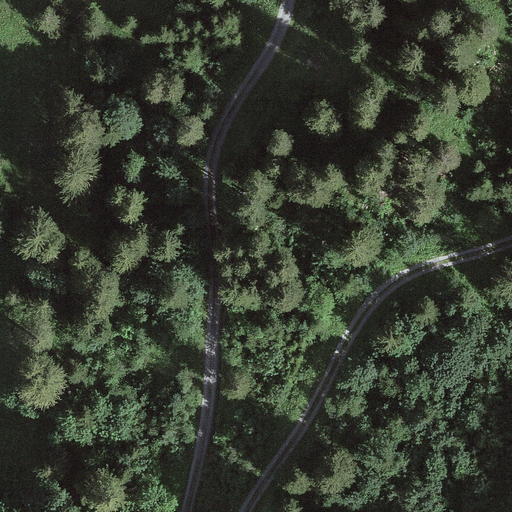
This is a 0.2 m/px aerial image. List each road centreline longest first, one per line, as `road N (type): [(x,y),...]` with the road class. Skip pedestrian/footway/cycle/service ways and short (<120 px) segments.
road 1 (track): [(186,511),(203,453),(201,265),(234,134),(281,0)]
road 2 (track): [(511,240),(384,287),(245,511)]
